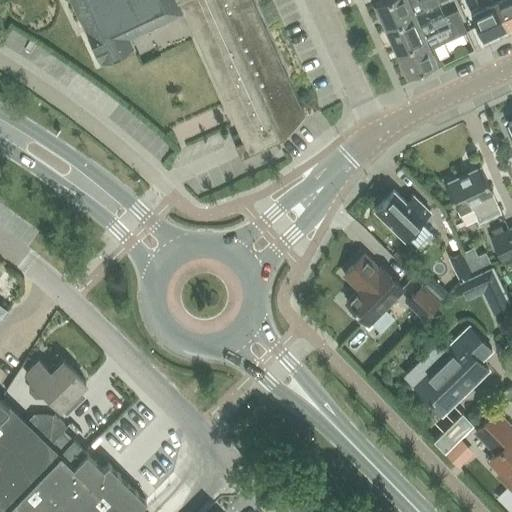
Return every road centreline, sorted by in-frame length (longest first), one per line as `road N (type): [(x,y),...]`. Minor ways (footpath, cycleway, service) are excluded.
road 1 (unclassified): [(278,511),(30,265)]
road 2 (primary): [(189,246),(0,111)]
road 3 (primary): [(0,145),(110,223),(153,282)]
road 4 (unclassified): [(162,185),(0,62)]
road 5 (tertiary): [(376,131),(511,67)]
road 6 (residential): [(376,131),(315,0)]
road 7 (primary): [(418,511),(323,416)]
road 8 (tertiary): [(254,283),(312,216),(329,179)]
road 9 (primary): [(323,416),(321,399),(271,345),(253,312)]
road 10 (primary): [(218,345),(307,413),(323,416)]
road 11 (tertiary): [(329,179),(220,246)]
